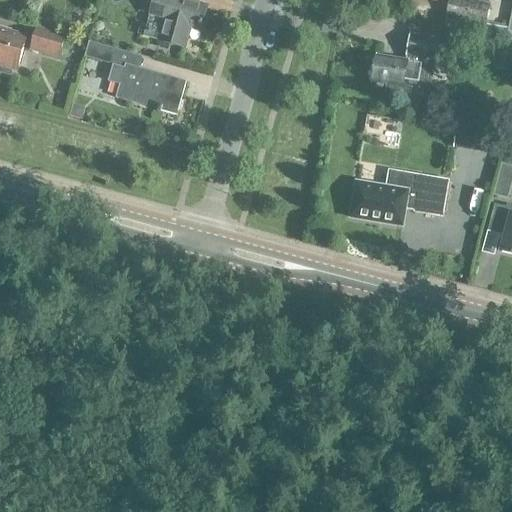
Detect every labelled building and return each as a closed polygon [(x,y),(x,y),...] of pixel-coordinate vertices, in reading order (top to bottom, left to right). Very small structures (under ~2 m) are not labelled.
[(150,20),(145,39),(160,44),(160,43),(185,49),(190,29),(201,32),(208,7),(183,0),(154,0),(149,19),(150,20)] [(468,0),(449,0),(446,19),(507,32),(509,26),(487,22),(491,4),(468,0)] [(507,32),(446,19),(445,28),(491,38),(506,41),(507,32)] [(0,26),(0,69),(13,73),(15,67),(20,68),(28,34),(0,26)] [(38,28),(33,46),(61,54),(66,36),(38,28)] [(377,57),(372,83),(387,86),(385,97),(409,101),(411,89),(403,87),(404,80),(431,85),(435,61),(455,64),(459,42),(410,34),(406,62),(377,57)] [(473,37),(468,64),(509,72),(511,57),(511,54),(494,51),(495,41),(473,37)] [(90,42),(86,57),(114,65),(110,79),(122,82),(117,99),(159,111),(158,114),(162,115),(164,109),(179,113),(188,83),(139,69),(142,57),(90,42)] [(82,120),(84,113),(82,107),(74,104),(70,116),(82,120)] [(497,132),(458,126),(455,148),(494,153),(497,132)] [(355,180),(349,215),(401,224),(403,208),(413,210),(413,211),(441,215),(447,180),(419,175),(416,192),(406,191),(407,189),(355,180)] [(500,235),(499,239),(503,240),(499,252),(511,255),(511,206),(507,206),(507,207),(494,204),(487,231),(500,235)]
